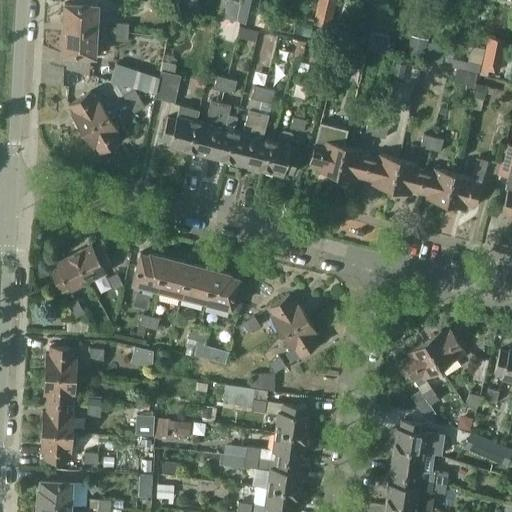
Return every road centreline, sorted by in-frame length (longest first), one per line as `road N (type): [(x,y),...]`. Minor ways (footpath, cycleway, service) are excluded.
road 1 (residential): [(372,262),(11,174)]
road 2 (residential): [(334,511),(372,262)]
road 3 (residential): [(0,397),(9,222)]
road 4 (residential): [(11,174),(23,0)]
road 5 (residential): [(511,298),(372,262)]
